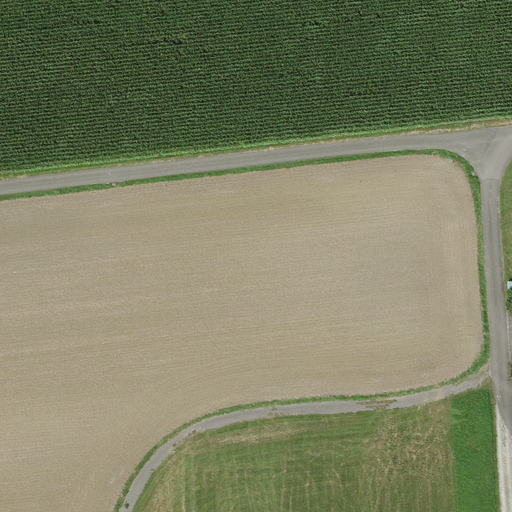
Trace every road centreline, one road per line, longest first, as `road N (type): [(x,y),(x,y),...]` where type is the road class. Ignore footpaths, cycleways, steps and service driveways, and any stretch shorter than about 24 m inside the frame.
road 1 (track): [(511,137),(492,139),(502,370),(427,396),(225,420),(186,437),(154,465),(128,511)]
road 2 (track): [(492,139),(0,194)]
